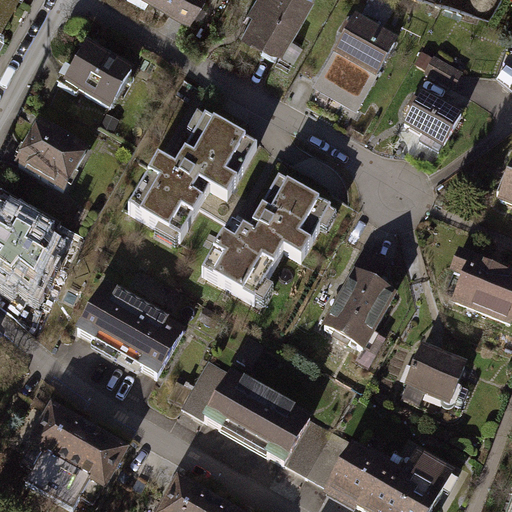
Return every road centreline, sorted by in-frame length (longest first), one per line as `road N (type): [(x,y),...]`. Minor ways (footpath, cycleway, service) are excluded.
road 1 (residential): [(81,0),(363,155),(401,197)]
road 2 (residential): [(0,328),(103,402),(291,511)]
road 3 (residential): [(0,107),(60,0)]
